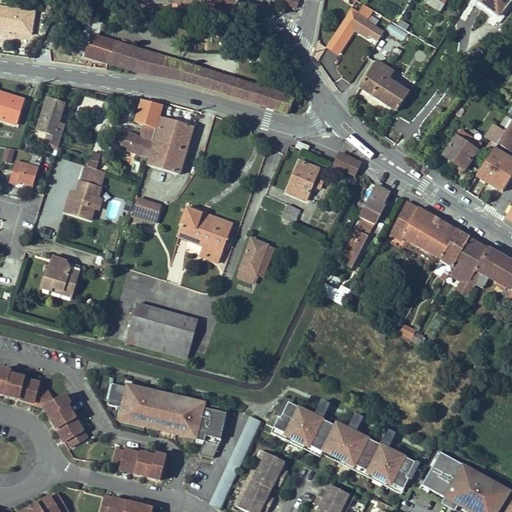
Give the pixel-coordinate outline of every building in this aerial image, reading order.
[(428,0),(426,3),(440,12),(446,0),(428,0)] [(477,0),(477,1),(498,17),(511,0),(477,0)] [(429,14),(432,8),(421,2),(418,7),(429,14)] [(36,12),(0,6),(0,30),(32,35),(36,12)] [(51,16),(54,10),(48,7),(45,13),(51,16)] [(365,19),(357,14),(348,28),(364,37),(366,34),(376,40),(378,41),(383,32),(364,21),(365,19)] [(295,98),(98,37),(102,23),(90,19),(85,33),(91,35),(84,56),(133,72),(188,83),(287,114),(295,98)] [(403,24),(397,36),(404,40),(411,28),(403,24)] [(366,34),(364,37),(374,43),(376,40),(366,34)] [(401,52),(396,48),(391,57),(396,61),(401,52)] [(359,88),(396,111),(408,93),(388,80),(393,72),(376,62),(359,88)] [(0,120),(16,125),(23,100),(0,92),(0,120)] [(58,148),(66,125),(59,122),(65,103),(48,97),(37,131),(48,134),(54,136),(51,145),(58,148)] [(148,157),(163,106),(142,101),(135,122),(145,125),(141,138),(135,137),(136,135),(126,132),(121,149),(148,157)] [(511,119),(506,116),(498,128),(505,132),(511,121),(511,119)] [(155,143),(186,152),(194,127),(162,118),(155,143)] [(497,144),(511,153),(511,150),(511,121),(505,132),(497,144)] [(498,128),(493,124),(484,138),(489,142),(484,151),(491,155),(494,149),(497,144),(505,132),(498,128)] [(456,137),(478,152),(482,145),(461,130),(456,137)] [(54,136),(48,134),(45,144),(51,145),(54,136)] [(456,137),(443,156),(464,171),(478,152),(456,137)] [(298,142),(295,148),(307,153),(309,147),(298,142)] [(186,152),(155,143),(148,166),(179,175),(186,152)] [(15,150),(6,148),(3,161),(10,164),(15,150)] [(511,161),(494,149),(477,176),(503,192),(511,177),(511,161)] [(92,154),(88,167),(96,170),(99,162),(104,164),(106,158),(92,154)] [(355,176),(361,164),(340,154),(334,166),(355,176)] [(29,167),(38,169),(40,163),(31,161),(29,167)] [(300,161),(287,193),(306,201),(319,169),(300,161)] [(33,186),(38,169),(29,167),(16,162),(9,183),(16,185),(17,182),(22,183),(33,186)] [(88,167),(84,166),(82,173),(104,180),(106,172),(96,170),(88,167)] [(104,180),(82,173),(76,193),(75,197),(70,196),(65,212),(91,220),(95,208),(93,207),(95,198),(98,199),(104,180)] [(389,193),(377,186),(360,218),(362,219),(374,225),(384,206),(382,205),(389,193)] [(95,198),(93,207),(95,208),(99,209),(102,200),(98,199),(95,198)] [(132,216),(156,224),(161,207),(137,199),(132,216)] [(456,231),(406,202),(391,234),(402,240),(403,238),(441,259),(456,231)] [(294,223),(300,210),(288,205),(282,218),(294,223)] [(231,229),(232,225),(187,208),(186,210),(201,215),(199,220),(204,222),(204,221),(217,225),(217,223),(231,229)] [(201,215),(186,210),(181,224),(183,224),(178,237),(202,247),(208,249),(204,259),(217,264),(219,259),(217,259),(220,251),(222,252),(231,229),(217,223),(217,225),(204,221),(204,222),(199,220),(201,215)] [(352,269),(374,225),(362,219),(340,263),(352,269)] [(46,240),(50,229),(41,226),(37,236),(46,240)] [(440,278),(445,281),(447,277),(450,272),(469,239),(456,231),(441,259),(438,264),(445,269),(440,278)] [(267,245),(251,239),(237,278),(253,284),(256,275),(267,245)] [(459,298),(487,249),(469,239),(450,272),(447,277),(459,284),(453,294),(459,298)] [(262,277),(274,248),(267,245),(256,275),(262,277)] [(208,249),(202,247),(199,256),(204,259),(208,249)] [(507,260),(487,249),(459,298),(462,299),(458,307),(463,310),(475,285),(483,289),(489,278),(493,280),(507,260)] [(65,288),(74,291),(79,274),(71,271),(67,262),(57,258),(55,265),(51,263),(48,273),(46,272),(41,288),(52,292),(53,288),(63,291),(65,288)] [(511,263),(507,260),(493,280),(506,288),(497,300),(503,303),(511,289),(511,263)] [(82,266),(67,262),(71,271),(79,274),(82,266)] [(53,288),(52,292),(71,298),(74,291),(65,288),(63,291),(53,288)] [(511,289),(503,303),(511,308),(511,306),(511,289)] [(345,301),(347,297),(340,293),(338,298),(345,301)] [(137,305),(130,330),(154,337),(161,312),(137,305)] [(198,322),(161,312),(154,337),(178,344),(190,347),(198,322)] [(381,327),(377,336),(383,339),(388,330),(381,327)] [(414,335),(401,328),(397,335),(398,335),(411,341),(414,335)] [(154,337),(130,330),(126,342),(175,356),(178,344),(154,337)] [(414,335),(411,341),(419,345),(424,337),(415,333),(414,335)] [(178,344),(175,356),(187,359),(190,347),(178,344)] [(292,360),(289,366),(296,369),(299,363),(292,360)] [(314,364),(308,361),(305,367),(311,370),(314,364)] [(0,369),(0,370),(0,394),(34,403),(34,405),(43,407),(63,440),(66,438),(68,441),(72,448),(87,439),(68,406),(70,405),(65,395),(53,402),(47,393),(38,390),(40,384),(25,380),(25,379),(10,375),(11,372),(0,369)] [(109,401),(112,385),(108,384),(104,400),(109,401)] [(200,455),(213,459),(225,433),(222,432),(226,414),(221,412),(218,412),(219,408),(196,402),(185,400),(152,392),(148,410),(142,409),(146,391),(146,390),(133,386),(127,385),(127,388),(122,387),(112,385),(109,401),(108,406),(117,408),(122,409),(119,421),(145,427),(146,421),(176,429),(175,434),(194,438),(194,440),(204,442),(203,446),(202,448),(201,448),(200,455)] [(148,410),(152,392),(146,391),(142,409),(148,410)] [(511,395),(510,395),(499,414),(511,420),(511,395)] [(330,404),(323,401),(315,416),(316,417),(321,419),(322,420),(330,404)] [(315,416),(288,403),(281,418),(272,414),(266,425),(274,429),(276,426),(281,428),(283,433),(297,440),(301,439),(313,444),(314,449),(323,453),(324,450),(330,453),(335,451),(347,458),(348,462),(363,470),(367,468),(378,473),(380,478),(394,485),(399,484),(405,487),(409,479),(407,478),(415,463),(388,450),(387,449),(383,458),(384,458),(382,461),(376,458),(378,455),(379,455),(383,447),(382,446),(356,433),(354,432),(346,448),(343,446),(350,430),(349,430),(336,423),(335,426),(322,420),(321,419),(317,428),(316,432),(310,429),(311,425),(312,426),(316,417),(315,416)] [(349,430),(350,430),(354,432),(356,433),(363,418),(357,414),(349,430)] [(222,509),(259,420),(248,416),(211,505),(222,509)] [(321,419),(316,417),(312,426),(311,425),(310,429),(316,432),(317,428),(321,419)] [(175,434),(176,429),(146,421),(145,427),(175,434)] [(274,429),(266,425),(264,429),(320,458),(322,454),(323,453),(314,449),(313,444),(301,439),(297,440),(283,433),(281,428),(276,426),(274,429)] [(354,432),(350,430),(343,446),(346,448),(354,432)] [(396,434),(390,431),(382,446),(383,447),(387,449),(388,450),(396,434)] [(387,449),(383,447),(379,455),(378,455),(376,458),(382,461),(384,458),(383,458),(387,449)] [(324,450),(323,453),(322,454),(401,494),(405,487),(399,484),(394,485),(380,478),(378,473),(367,468),(363,470),(348,462),(347,458),(335,451),(330,453),(324,450)] [(116,451),(112,468),(160,481),(166,457),(156,455),(155,457),(140,454),(140,455),(124,451),(124,453),(116,451)] [(261,451),(234,507),(245,511),(259,511),(261,510),(263,511),(266,511),(273,499),(267,497),(274,484),(279,486),(286,472),(281,470),(284,462),(261,451)] [(432,469),(440,454),(436,451),(428,467),(432,469)] [(506,511),(511,503),(511,492),(500,486),(493,482),(479,475),(469,469),(440,453),(440,454),(432,469),(424,483),(422,486),(430,490),(445,498),(443,502),(448,505),(450,501),(458,505),(469,511),(506,511)] [(422,486),(424,483),(421,481),(416,489),(427,495),(430,490),(422,486)] [(345,511),(353,497),(331,486),(327,493),(321,490),(315,504),(320,507),(317,511),(345,511)] [(67,511),(68,511),(59,496),(53,500),(50,502),(48,498),(24,511),(67,511)] [(152,511),(153,510),(104,497),(100,511),(152,511)] [(448,505),(443,502),(441,504),(454,511),(455,509),(458,505),(450,501),(448,505)]
